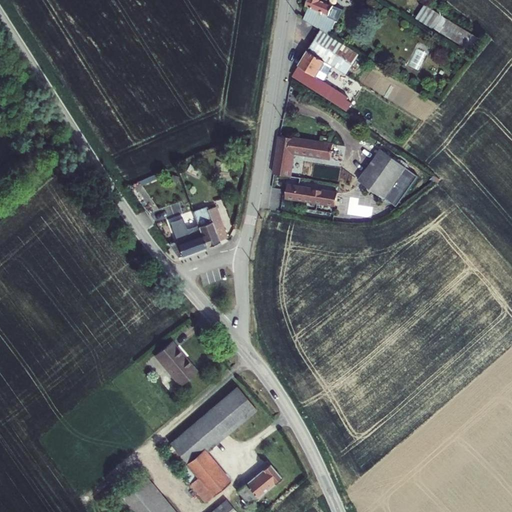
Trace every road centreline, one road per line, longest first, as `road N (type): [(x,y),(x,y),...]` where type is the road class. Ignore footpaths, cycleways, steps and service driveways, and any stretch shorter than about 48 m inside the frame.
road 1 (residential): [(0,15),(176,275)]
road 2 (residential): [(243,247),(284,0)]
road 3 (residential): [(339,511),(295,419),(249,355)]
